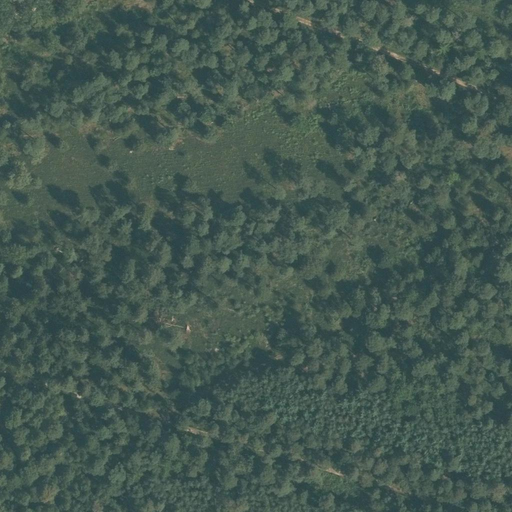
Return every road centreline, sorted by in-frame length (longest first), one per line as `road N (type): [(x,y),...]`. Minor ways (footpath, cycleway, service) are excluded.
road 1 (track): [(0,375),(463,511)]
road 2 (track): [(162,425),(511,239)]
road 3 (track): [(249,0),(511,103)]
